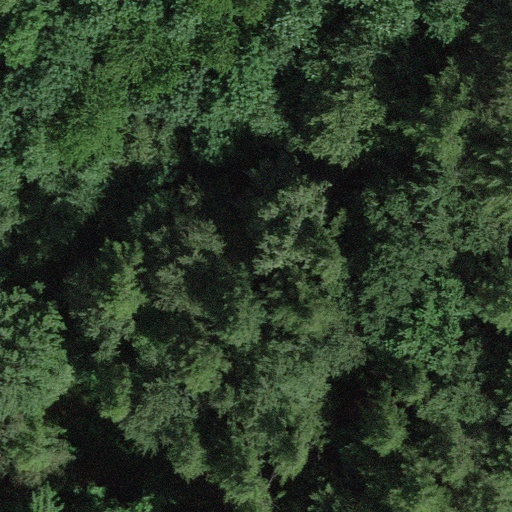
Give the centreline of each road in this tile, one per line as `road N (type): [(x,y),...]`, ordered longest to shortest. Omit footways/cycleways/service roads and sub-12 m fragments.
road 1 (track): [(223,511),(243,487),(357,412),(511,273)]
road 2 (track): [(243,487),(0,252)]
